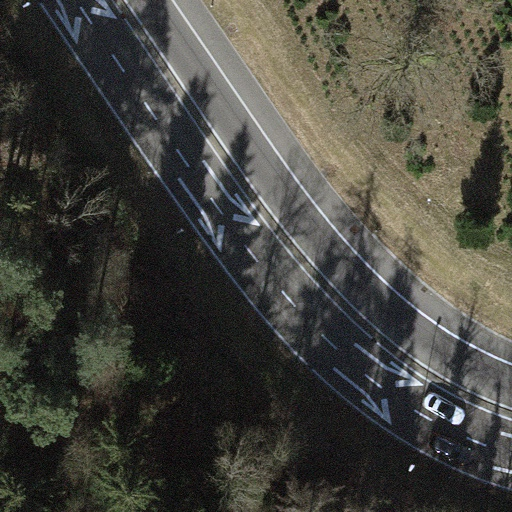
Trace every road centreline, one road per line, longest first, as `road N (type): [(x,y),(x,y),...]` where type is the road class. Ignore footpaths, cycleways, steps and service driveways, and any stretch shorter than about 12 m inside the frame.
road 1 (motorway): [(77,0),(209,195),(311,322),(415,410),(511,454)]
road 2 (motorway): [(511,384),(427,340),(326,245),(153,0)]
